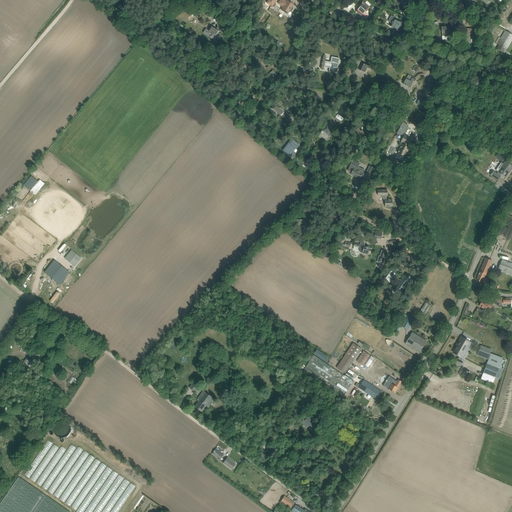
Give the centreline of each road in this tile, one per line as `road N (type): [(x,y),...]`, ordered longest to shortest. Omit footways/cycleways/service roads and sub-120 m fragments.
road 1 (track): [(0,274),(322,511)]
road 2 (track): [(419,0),(319,179),(396,234)]
road 3 (unclassified): [(336,511),(452,325),(470,281)]
